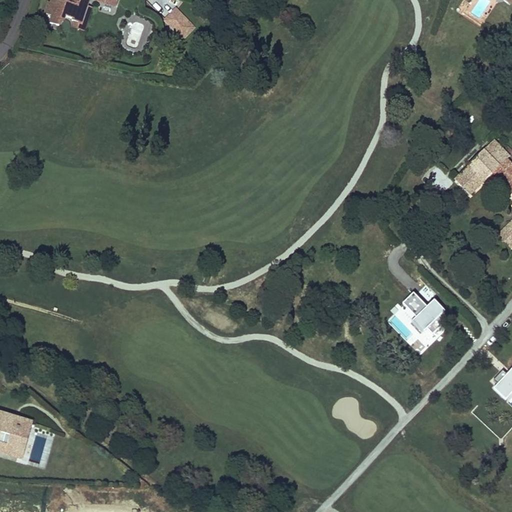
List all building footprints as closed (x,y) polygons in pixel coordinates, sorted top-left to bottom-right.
[(88,5),(102,11),(105,0),(73,0),(71,6),(64,4),(62,8),(51,3),(49,8),(48,7),(43,19),(50,21),(48,27),(58,31),(59,27),(62,28),(63,26),(73,30),(78,32),(84,17),(88,5)] [(115,0),(105,0),(102,11),(113,15),(119,1),(115,0)] [(182,41),(196,28),(177,8),(164,20),(182,41)] [(89,19),(84,17),(78,32),(73,30),(71,35),(81,39),(89,19)] [(511,172),(510,171),(511,168),(511,164),(499,151),(458,191),(473,206),(497,183),(511,198),(511,235),(499,248),(511,260),(511,258),(511,172)] [(433,303),(427,309),(414,295),(388,320),(420,352),(447,326),(441,320),(446,315),(433,303)] [(511,368),(496,385),(498,387),(494,391),(511,407),(511,368)] [(0,457),(22,464),(32,431),(4,422),(2,428),(1,431),(0,430),(0,457)]
